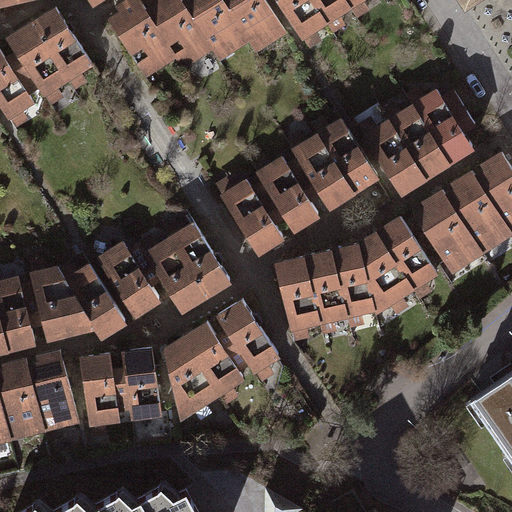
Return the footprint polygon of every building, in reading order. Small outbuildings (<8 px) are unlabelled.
[(0,51),(0,106),(14,128),(27,119),(21,110),(34,102),(29,93),(38,87),(50,106),(63,97),(56,88),(68,80),(74,90),(87,82),(82,74),(96,64),(53,0),(51,0),(1,33),(12,49),(3,56),(0,51)] [(118,10),(106,18),(144,77),(175,57),(182,68),(213,50),(220,61),(249,43),(256,53),(287,33),(265,0),(152,0),(154,2),(145,8),(139,0),(118,0),(114,3),(118,10)] [(273,0),(308,52),(324,41),(318,31),(329,24),(334,32),(345,25),(340,17),(352,9),(357,18),(367,12),(361,3),(366,0),(273,0)] [(449,0),(456,12),(477,0),(449,0)] [(433,87),(361,135),(401,194),(472,147),(463,133),(474,126),(449,88),(438,94),(433,87)] [(245,178),(221,194),(258,251),(281,236),(273,224),(282,218),(290,231),(318,213),(310,200),(318,195),(326,208),(377,176),(339,117),(290,149),(295,156),(287,162),(283,155),(255,172),(260,180),(250,186),(245,178)] [(452,275),(511,237),(511,169),(499,148),(478,162),(482,169),(474,174),(471,168),(450,181),(454,188),(444,194),(440,188),(419,201),(423,207),(413,214),(452,275)] [(440,275),(397,214),(358,240),(273,261),(290,334),(380,314),(440,275)] [(122,240),(96,257),(134,318),(161,301),(151,285),(160,280),(182,312),(232,281),(192,221),(133,257),(122,240)] [(57,264),(29,271),(46,339),(92,328),(100,340),(127,323),(87,262),(65,276),(57,264)] [(0,351),(34,344),(18,275),(0,279),(0,351)] [(205,318),(159,347),(179,421),(280,358),(239,297),(213,313),(216,320),(209,325),(205,318)] [(161,414),(150,343),(118,348),(119,356),(111,357),(110,349),(77,354),(89,427),(121,422),(119,411),(127,410),(129,419),(161,414)] [(0,446),(76,427),(56,348),(33,354),(35,360),(25,363),(23,357),(0,363),(0,364),(1,370),(0,369),(0,446)] [(511,374),(468,406),(511,467),(511,374)] [(242,511),(297,511),(283,482),(239,504),(242,511)] [(34,507),(24,511),(201,511),(190,491),(176,497),(163,485),(159,490),(134,503),(121,492),(117,496),(93,510),(79,498),(75,501),(56,511),(47,511),(37,504),(34,507)]
